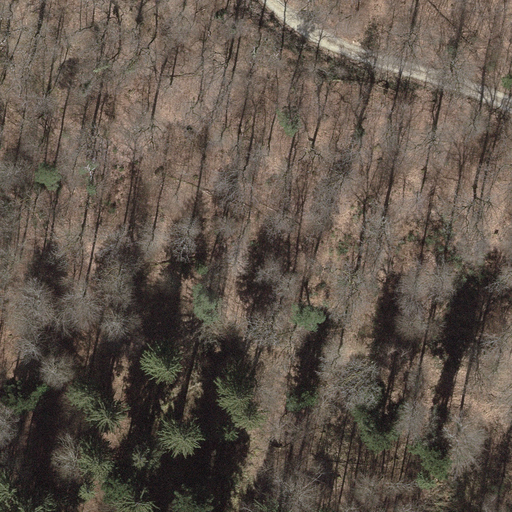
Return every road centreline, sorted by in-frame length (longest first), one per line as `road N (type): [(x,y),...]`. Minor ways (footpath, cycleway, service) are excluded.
road 1 (track): [(511,391),(268,343),(86,274),(0,228)]
road 2 (track): [(511,106),(344,48),(272,0)]
